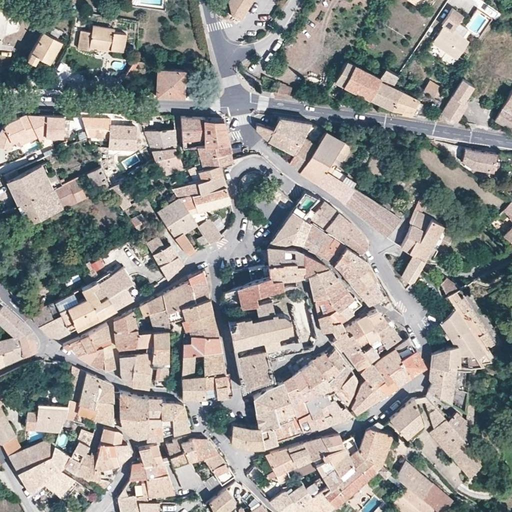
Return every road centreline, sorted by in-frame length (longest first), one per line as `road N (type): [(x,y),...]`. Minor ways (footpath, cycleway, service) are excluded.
road 1 (tertiary): [(511,143),(238,105)]
road 2 (tertiary): [(238,105),(0,99)]
road 3 (residential): [(376,238),(252,138),(238,105)]
road 4 (residential): [(376,238),(445,271),(470,274),(511,258)]
road 5 (residential): [(0,291),(51,343),(0,371)]
